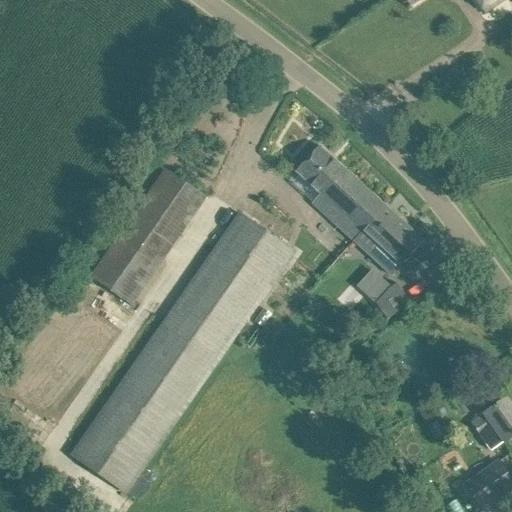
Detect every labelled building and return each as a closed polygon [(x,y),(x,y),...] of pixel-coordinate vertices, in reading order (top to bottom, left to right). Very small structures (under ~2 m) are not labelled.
[(477,0),(486,13),(494,8),(503,2),(506,0),(477,0)] [(320,146),(297,171),(324,196),(316,206),(392,275),(410,256),(424,241),(320,146)] [(166,171),(155,188),(92,278),(131,305),(205,199),(166,171)] [(127,495),(296,252),(239,212),(69,455),(127,495)] [(391,288),(377,303),(388,319),(411,303),(398,283),(391,288)] [(511,404),(507,398),(491,409),(485,413),(487,415),(473,425),(491,450),(504,440),(506,443),(511,438),(511,404)] [(466,486),(483,510),(511,490),(511,481),(499,463),(466,486)]
